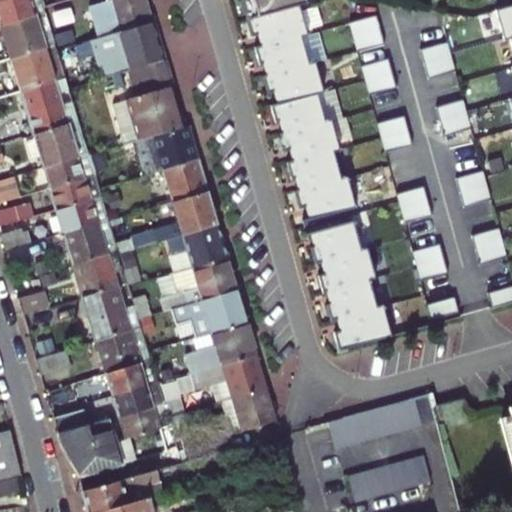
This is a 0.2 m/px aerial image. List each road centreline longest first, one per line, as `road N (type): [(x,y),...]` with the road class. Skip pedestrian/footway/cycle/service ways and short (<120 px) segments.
road 1 (residential): [(210,0),(303,332),(331,375)]
road 2 (residential): [(331,375),(360,388),(388,388),(511,352)]
road 3 (residential): [(0,333),(48,511)]
